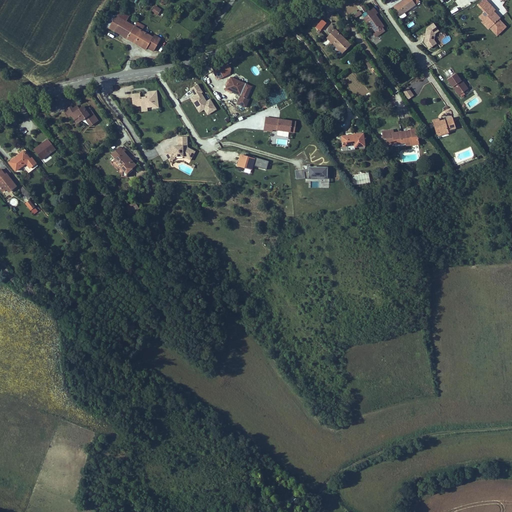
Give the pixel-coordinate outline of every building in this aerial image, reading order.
[(420,3),(418,0),(404,0),(394,7),(400,16),(420,3)] [(501,18),(495,11),(496,10),(486,0),(485,0),(477,6),(484,13),(479,17),(482,21),(481,22),(488,30),(490,29),(497,37),(507,27),(500,19),(501,18)] [(156,6),(152,12),(158,16),(162,9),(156,6)] [(368,15),(363,18),(369,28),(371,27),(374,33),(373,34),(375,38),(385,31),(382,28),(384,27),(376,15),(378,13),(374,7),(366,12),(368,15)] [(127,39),(135,26),(127,21),(130,16),(120,10),(116,16),(109,28),(127,39)] [(362,14),(359,10),(353,15),(355,18),(362,14)] [(103,25),(109,28),(116,16),(110,12),(103,25)] [(322,20),(316,28),(320,31),(327,24),(322,20)] [(137,22),(135,26),(142,30),(145,26),(137,22)] [(437,44),(434,41),(435,34),(439,32),(434,24),(427,28),(424,43),(429,50),(437,44)] [(142,30),(135,26),(127,39),(146,51),(148,48),(154,52),(162,39),(155,35),(153,37),(142,30)] [(336,30),(327,39),(342,54),(351,45),(336,30)] [(372,67),(363,54),(360,56),(369,69),(372,67)] [(231,69),(229,64),(213,72),(217,79),(219,80),(231,74),(231,69)] [(427,68),(423,71),(438,93),(442,91),(427,68)] [(448,80),(453,88),(454,86),(461,95),(464,93),(469,89),(463,81),(462,81),(457,74),(448,80)] [(253,87),(231,78),(226,90),(240,96),(236,105),(246,109),(249,101),(247,100),(253,87)] [(198,85),(191,90),(196,97),(191,100),(199,113),(204,110),(207,115),(216,109),(210,100),(207,102),(202,94),(203,93),(198,85)] [(414,96),(409,88),(403,92),(408,100),(414,96)] [(140,93),(132,94),(133,102),(140,101),(141,106),(141,109),(148,108),(152,108),(152,109),(159,108),(157,91),(148,92),(149,94),(149,99),(146,100),(146,97),(141,97),(140,93)] [(285,96),(282,97),(280,93),(273,95),(275,103),(286,99),(285,96)] [(98,120),(89,107),(85,110),(82,107),(79,109),(77,106),(75,107),(78,111),(74,113),(72,109),(71,107),(65,112),(69,118),(72,116),(75,120),(79,117),(81,120),(85,118),(90,126),(98,120)] [(296,122),(266,118),(264,131),(272,132),(273,130),(295,133),(296,122)] [(453,118),(440,121),(439,119),(433,120),(436,134),(441,132),(442,135),(449,133),(448,131),(456,129),(453,118)] [(393,144),(394,145),(406,144),(406,147),(420,146),(418,129),(408,130),(408,131),(394,133),(394,130),(382,131),(383,141),(387,140),(387,145),(393,144)] [(365,147),(363,134),(341,136),(343,148),(354,146),(354,148),(365,147)] [(173,146),(174,148),(165,152),(169,159),(174,156),(175,157),(184,157),(192,161),(196,152),(187,147),(188,146),(188,137),(178,137),(178,146),(173,146)] [(56,150),(48,139),(34,150),(42,160),(56,150)] [(118,167),(122,171),(121,178),(128,178),(128,174),(137,166),(125,153),(127,151),(124,149),(123,150),(120,147),(111,155),(115,160),(113,161),(115,163),(116,162),(119,166),(118,167)] [(32,158),(30,159),(24,151),(8,163),(16,172),(24,166),(30,162),(33,166),(37,164),(32,158)] [(249,158),(241,156),(239,166),(253,170),(254,167),(266,170),(269,162),(249,156),(249,158)] [(38,166),(37,164),(33,166),(30,162),(24,166),(29,173),(38,166)] [(328,180),(329,168),(310,168),(310,165),(307,165),(307,169),(295,171),(296,180),(305,179),(305,180),(328,180)] [(18,187),(7,173),(5,174),(1,169),(0,169),(0,189),(3,193),(7,190),(10,193),(18,187)] [(368,173),(352,177),(355,186),(371,182),(368,173)] [(35,207),(30,200),(25,204),(31,211),(35,208),(35,207)] [(123,208),(127,216),(139,209),(134,201),(123,208)] [(9,274),(3,267),(0,269),(6,276),(9,274)]
